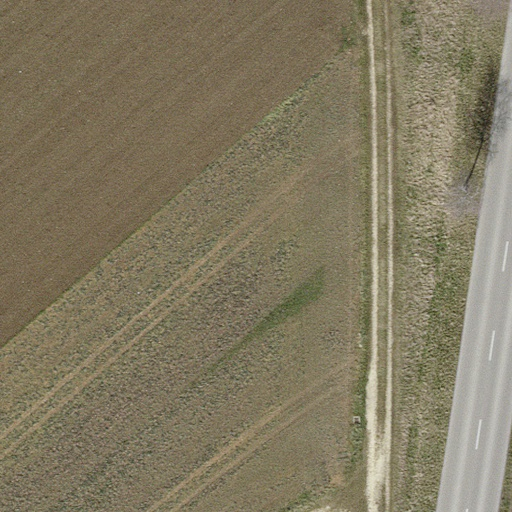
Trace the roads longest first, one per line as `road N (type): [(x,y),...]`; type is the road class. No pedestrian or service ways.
road 1 (track): [(379,0),(380,511)]
road 2 (tertiary): [(511,229),(468,511)]
